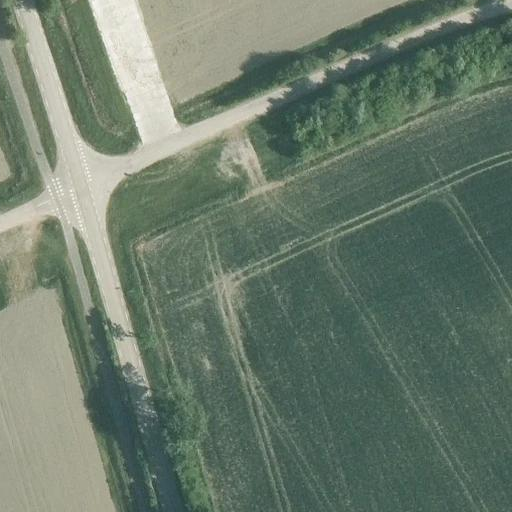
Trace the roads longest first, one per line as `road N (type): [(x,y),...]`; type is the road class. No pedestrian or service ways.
road 1 (unclassified): [(76,190),(456,22),(511,9)]
road 2 (tertiary): [(169,511),(76,190)]
road 3 (tertiary): [(76,190),(20,0)]
